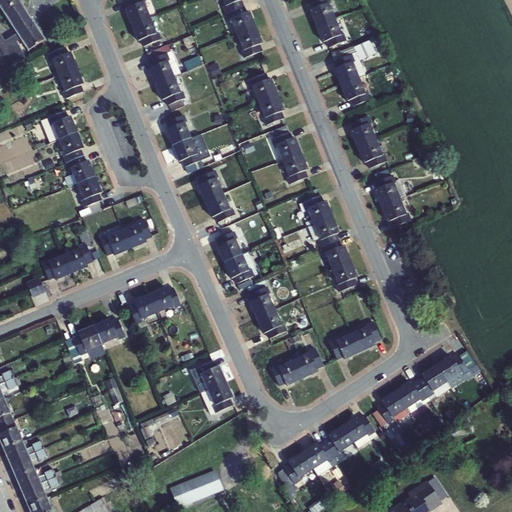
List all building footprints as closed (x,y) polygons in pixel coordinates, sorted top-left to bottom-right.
[(0,0),(0,5),(18,33),(21,39),(29,50),(45,40),(19,0),(0,0)] [(150,0),(149,0),(146,2),(144,3),(151,18),(156,14),(150,0)] [(244,5),(242,0),(225,6),(225,5),(223,6),(225,13),(244,5)] [(330,0),(316,0),(310,3),(312,9),(329,3),(329,4),(331,3),(330,0)] [(127,8),(125,9),(132,26),(151,18),(144,3),(144,1),(127,8)] [(312,9),(310,10),(316,27),(335,19),(329,4),(329,3),(312,9)] [(247,12),(244,5),(225,13),(228,20),(231,19),(230,19),(247,12)] [(247,12),(230,19),(231,19),(237,35),(256,27),(249,11),(247,12)] [(157,33),(151,18),(132,26),(138,41),(141,40),(157,34),(157,33)] [(335,19),(316,27),(323,43),(326,42),(342,35),(341,34),(335,19)] [(256,27),(237,35),(243,50),(244,51),(260,44),(263,43),(256,27)] [(159,32),(157,33),(157,34),(141,40),(143,46),(162,40),(159,32)] [(21,39),(18,33),(5,41),(2,35),(0,36),(0,59),(2,58),(11,73),(27,61),(17,41),(21,39)] [(342,35),(326,42),(328,48),(347,41),(344,33),(341,34),(342,35)] [(370,42),(369,42),(373,50),(374,50),(375,52),(376,54),(380,52),(380,50),(379,48),(380,47),(377,40),(376,39),(370,42)] [(353,62),(359,77),(365,75),(359,60),(374,54),(374,52),(375,52),(374,50),(373,50),(369,42),(370,42),(369,40),(332,55),(337,68),(353,62)] [(147,53),(148,61),(167,53),(170,60),(168,61),(174,77),(181,74),(169,44),(151,51),(152,51),(148,53),(147,53)] [(263,51),(260,44),(244,51),(243,50),(241,51),(244,58),(263,51)] [(66,46),(47,54),(50,62),(52,61),(52,60),(68,53),(66,46)] [(68,53),(52,60),(52,61),(58,76),(77,68),(71,52),(68,53)] [(168,60),(168,61),(170,60),(167,53),(148,61),(151,67),(168,60)] [(199,56),(190,60),(194,69),(203,64),(199,56)] [(151,67),(149,68),(155,84),(174,77),(168,61),(168,60),(151,67)] [(218,62),(208,66),(213,77),(222,73),(218,62)] [(337,68),(334,70),(340,85),(359,77),(353,62),(337,68)] [(77,68),(58,76),(64,91),(65,92),(81,85),(84,84),(77,68)] [(242,70),(236,72),(239,80),(245,78),(242,70)] [(252,86),(269,79),(266,73),(248,80),(251,88),(253,87),(252,86)] [(174,77),(155,84),(162,100),(165,99),(181,93),(181,92),(174,77)] [(359,77),(340,85),(347,102),(349,101),(366,94),(365,93),(359,77)] [(269,79),(252,86),(253,87),(259,102),(277,94),(271,78),(269,79)] [(84,92),(81,85),(65,92),(64,91),(62,92),(65,99),(84,92)] [(183,91),(181,92),(181,93),(165,99),(167,105),(186,98),(183,91)] [(368,92),(365,93),(366,94),(349,101),(352,107),(371,100),(368,92)] [(277,94),(259,102),(265,118),(265,119),(282,112),(284,111),(277,94)] [(215,96),(201,103),(204,110),(218,103),(215,96)] [(190,105),(171,112),(173,118),(187,112),(188,114),(193,112),(190,105)] [(66,110),(47,118),(51,126),(52,125),(52,124),(69,117),(66,110)] [(284,119),(282,112),(265,119),(265,118),(263,119),(266,126),(284,119)] [(184,115),(166,122),(168,129),(185,122),(185,123),(187,122),(184,115)] [(69,117),(52,124),(52,125),(59,141),(78,133),(71,116),(69,117)] [(369,116),(351,124),(353,130),(369,123),(370,125),(372,124),(369,116)] [(51,126),(47,118),(41,121),(50,142),(59,141),(52,125),(51,126)] [(30,120),(24,123),(27,130),(33,128),(30,120)] [(168,129),(165,130),(172,146),(191,139),(185,123),(185,122),(168,129)] [(353,130),(350,131),(357,148),(376,140),(370,125),(369,123),(353,130)] [(275,138),(289,132),(285,126),(272,131),(275,138)] [(419,127),(412,130),(414,138),(422,135),(419,127)] [(276,145),(292,138),(290,132),(289,132),(275,138),(271,139),(274,147),(276,146),(276,145)] [(84,149),(78,133),(59,141),(65,156),(82,150),(84,149)] [(292,138),(276,145),(276,146),(282,161),(302,154),(295,138),(292,138)] [(191,139),(172,146),(179,162),(182,161),(198,154),(198,153),(191,139)] [(382,155),(376,140),(357,148),(363,164),(366,162),(383,156),(382,155)] [(251,143),(243,146),(247,154),(254,151),(251,143)] [(65,156),(63,156),(65,162),(84,154),(82,150),(65,156)] [(203,160),(200,153),(198,153),(198,154),(182,161),(184,168),(203,160)] [(84,154),(65,162),(68,171),(70,170),(70,169),(87,162),(84,154)] [(308,170),(302,154),(282,161),(289,176),(289,177),(306,171),(308,170)] [(384,154),(382,155),(383,156),(366,162),(369,169),(388,161),(384,154)] [(436,165),(432,154),(425,157),(428,164),(424,166),(425,170),(436,165)] [(203,167),(203,160),(184,168),(186,173),(203,167)] [(87,162),(70,169),(70,170),(77,185),(96,177),(89,161),(87,162)] [(215,170),(197,178),(200,185),(216,177),(217,179),(219,178),(215,170)] [(308,178),(306,171),(289,177),(289,176),(287,177),(290,185),(308,178)] [(393,175),(374,182),(377,189),(394,182),(394,184),(396,183),(393,175)] [(102,193),(96,177),(77,185),(83,200),(83,201),(99,194),(102,193)] [(200,185),(198,186),(205,202),(223,194),(217,179),(216,177),(200,185)] [(38,187),(34,179),(28,181),(30,186),(28,187),(29,190),(38,187)] [(399,180),(396,183),(394,184),(400,199),(406,195),(399,180)] [(377,189),(375,190),(381,206),(400,199),(394,184),(394,182),(377,189)] [(9,187),(3,189),(5,196),(12,194),(9,187)] [(83,201),(83,200),(81,200),(84,208),(87,207),(102,201),(99,194),(83,201)] [(223,194),(205,202),(212,219),(215,217),(231,210),(230,208),(223,194)] [(307,209),(324,202),(321,195),(302,203),(305,210),(307,209)] [(400,199),(381,206),(388,222),(390,221),(407,215),(406,214),(400,199)] [(102,201),(87,207),(91,214),(97,211),(105,208),(102,201)] [(324,202),(307,209),(314,225),(333,217),(326,201),(324,202)] [(113,207),(107,209),(109,215),(110,215),(111,219),(117,217),(113,207)] [(231,210),(215,217),(217,223),(235,215),(232,207),(230,208),(231,210)] [(97,211),(91,214),(84,217),(88,225),(101,219),(97,211)] [(407,215),(390,221),(393,228),(411,221),(408,213),(406,214),(407,215)] [(333,217),(314,225),(320,240),(320,241),(337,234),(339,233),(333,217)] [(145,219),(137,222),(138,224),(139,224),(146,240),(152,237),(145,219)] [(15,223),(6,227),(9,235),(18,230),(15,223)] [(108,237),(107,237),(114,253),(115,256),(147,243),(146,240),(139,224),(138,224),(108,237)] [(87,231),(79,234),(83,245),(86,243),(92,241),(87,231)] [(235,231),(216,240),(219,246),(235,238),(236,240),(238,239),(235,231)] [(341,246),(337,234),(320,241),(320,240),(318,241),(323,254),(325,253),(341,246)] [(107,237),(108,237),(107,235),(99,238),(107,256),(114,253),(107,237)] [(236,240),(242,254),(248,252),(242,237),(238,239),(236,240)] [(219,246),(216,247),(224,263),(242,254),(236,240),(235,238),(219,246)] [(83,245),(78,247),(79,249),(81,248),(87,264),(94,261),(93,259),(87,246),(86,243),(83,245)] [(93,244),(87,246),(93,259),(99,257),(100,259),(105,257),(102,250),(97,252),(93,244)] [(341,246),(325,253),(332,269),(351,262),(344,245),(341,246)] [(49,261),(48,262),(55,278),(56,281),(89,267),(87,264),(81,248),(79,249),(49,261)] [(258,274),(248,252),(242,254),(250,271),(234,278),(236,284),(255,276),(254,276),(258,274)] [(242,254),(224,263),(231,279),(234,278),(250,271),(242,254)] [(48,262),(49,261),(48,259),(41,262),(49,281),(55,278),(48,262)] [(351,262),(332,269),(338,285),(355,278),(357,277),(351,262)] [(39,277),(26,282),(33,298),(45,293),(39,277)] [(357,285),(355,278),(338,285),(336,286),(339,293),(357,285)] [(251,279),(237,285),(240,290),(253,284),(251,279)] [(265,279),(247,288),(249,291),(266,283),(265,279)] [(267,286),(249,295),(252,301),(268,294),(269,295),(271,294),(267,286)] [(166,287),(134,301),(135,304),(142,320),(143,319),(172,307),(174,306),(167,290),(166,287)] [(174,287),(167,290),(174,306),(172,307),(173,309),(181,306),(174,287)] [(252,301),(249,302),(256,318),(275,310),(269,295),(268,294),(252,301)] [(142,320),(135,304),(129,306),(136,325),(143,322),(143,319),(142,320)] [(282,325),(275,310),(256,318),(263,334),(266,333),(282,326),(282,325)] [(110,319),(78,332),(79,335),(86,351),(102,344),(117,338),(118,338),(111,321),(110,319)] [(118,319),(111,321),(118,338),(117,338),(118,340),(126,337),(118,319)] [(374,321),(365,325),(366,327),(368,326),(375,342),(381,340),(374,321)] [(282,325),(282,326),(266,333),(269,339),(287,331),(284,324),(282,325)] [(337,340),(336,341),(343,357),(344,360),(376,345),(375,342),(368,326),(366,327),(337,340)] [(86,351),(79,335),(72,337),(80,356),(81,356),(82,360),(105,351),(102,344),(86,351)] [(298,335),(289,339),(292,345),(300,341),(298,335)] [(80,356),(72,337),(66,341),(72,356),(75,363),(82,360),(81,356),(80,356)] [(336,341),(337,340),(336,338),(329,342),(337,360),(343,357),(336,341)] [(316,348),(308,351),(309,353),(310,353),(317,369),(324,366),(316,348)] [(459,356),(469,371),(476,365),(467,351),(459,356)] [(279,367),(278,368),(285,384),(287,386),(318,372),(317,369),(310,353),(309,353),(279,367)] [(460,374),(462,376),(469,371),(459,356),(458,354),(452,358),(462,373),(460,374)] [(75,363),(72,356),(64,359),(68,369),(76,366),(75,363)] [(450,356),(421,375),(422,377),(433,392),(446,383),(460,374),(462,373),(452,358),(450,356)] [(200,374),(216,367),(213,361),(191,371),(201,393),(207,390),(200,374)] [(278,368),(279,367),(278,365),(271,368),(279,386),(285,384),(278,368)] [(216,367),(200,374),(207,390),(226,382),(219,366),(216,367)] [(11,370),(2,374),(5,382),(14,378),(11,370)] [(446,383),(449,388),(465,378),(462,376),(460,374),(446,383)] [(149,376),(140,380),(144,389),(153,385),(149,376)] [(5,382),(0,383),(0,388),(1,392),(21,384),(18,377),(14,378),(5,382)] [(449,388),(446,383),(433,392),(422,377),(412,384),(422,399),(392,419),(382,403),(377,407),(379,410),(388,424),(394,420),(396,422),(430,400),(428,398),(435,393),(436,396),(449,388)] [(114,378),(106,381),(116,404),(123,401),(114,378)] [(226,382),(207,390),(215,406),(231,399),(233,398),(226,382)] [(410,382),(381,401),(382,403),(392,419),(422,399),(412,384),(410,382)] [(35,386),(30,392),(37,399),(43,393),(35,386)] [(207,390),(201,393),(211,415),(233,406),(231,399),(215,406),(207,390)] [(171,394),(161,398),(165,407),(175,402),(171,394)] [(4,399),(0,401),(0,418),(10,414),(4,399)] [(169,411),(141,424),(143,429),(144,429),(148,439),(153,436),(149,426),(156,424),(170,418),(169,417),(171,416),(172,418),(179,415),(176,408),(169,411)] [(379,410),(372,414),(381,427),(388,424),(379,410)] [(38,411),(29,414),(32,422),(41,418),(38,411)] [(141,412),(132,416),(135,423),(144,420),(141,412)] [(14,420),(10,414),(0,418),(0,433),(16,427),(18,431),(23,429),(19,418),(14,420)] [(365,415),(359,419),(368,434),(355,443),(358,448),(377,436),(375,433),(376,432),(365,415)] [(357,416),(328,436),(329,438),(339,453),(340,452),(355,443),(368,434),(359,419),(357,416)] [(439,417),(434,424),(439,428),(445,421),(439,417)] [(470,425),(451,430),(453,436),(472,432),(470,425)] [(18,431),(16,427),(0,433),(0,441),(3,449),(22,441),(18,431)] [(96,430),(95,431),(94,430),(89,432),(93,443),(99,440),(98,438),(100,437),(99,434),(98,434),(96,430)] [(383,431),(378,434),(383,441),(388,438),(383,431)] [(328,460),(325,462),(327,464),(341,454),(340,452),(339,453),(329,438),(318,445),(328,460)] [(444,441),(437,446),(441,453),(456,443),(453,438),(446,443),(444,441)] [(416,439),(410,443),(414,447),(419,443),(416,439)] [(33,447),(35,452),(44,448),(41,440),(32,444),(33,447)] [(22,441),(3,449),(9,464),(28,455),(26,450),(22,441)] [(317,443),(288,462),(289,464),(299,479),(301,478),(314,469),(322,464),(325,462),(328,460),(318,445),(317,443)] [(26,450),(28,455),(35,452),(33,447),(26,450)] [(44,448),(35,452),(38,458),(38,460),(48,456),(44,448)] [(35,452),(28,455),(31,461),(38,458),(35,452)] [(28,455),(9,464),(16,478),(35,470),(31,461),(28,455)] [(384,457),(375,464),(381,472),(390,466),(384,457)] [(299,479),(289,464),(283,468),(294,485),(302,480),(301,478),(299,479)] [(322,464),(314,469),(318,474),(325,469),(322,464)] [(294,485),(283,468),(278,473),(286,488),(294,485)] [(45,475),(47,480),(60,475),(62,474),(61,470),(55,473),(53,469),(44,472),(45,475)] [(215,469),(170,488),(178,508),(224,490),(215,469)] [(35,470),(16,478),(22,492),(41,484),(38,478),(35,470)] [(38,478),(41,484),(47,480),(45,475),(38,478)] [(47,480),(51,489),(63,483),(60,475),(47,480)] [(428,482),(440,500),(448,495),(435,477),(428,482)] [(47,480),(41,484),(43,490),(51,489),(47,480)] [(397,505),(387,511),(429,511),(442,504),(440,500),(428,482),(427,480),(408,492),(409,494),(396,503),(397,505)] [(41,484),(22,492),(28,506),(47,498),(43,490),(41,484)] [(343,486),(336,492),(342,499),(349,494),(348,492),(352,489),(348,484),(344,487),(343,486)] [(103,497),(78,511),(109,511),(111,511),(103,497)] [(52,511),(47,498),(28,506),(30,511),(52,511)] [(319,499),(309,508),(311,511),(318,511),(325,507),(319,499)]
